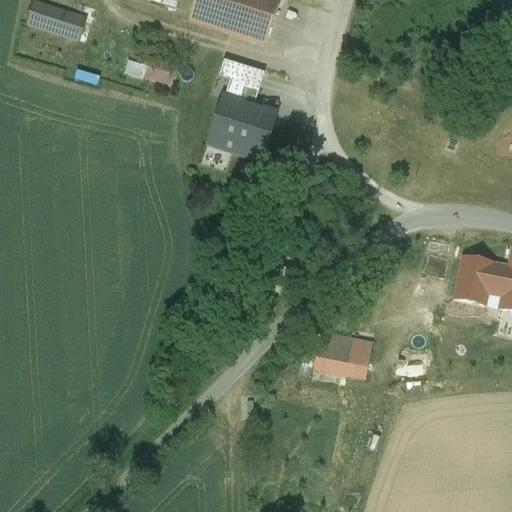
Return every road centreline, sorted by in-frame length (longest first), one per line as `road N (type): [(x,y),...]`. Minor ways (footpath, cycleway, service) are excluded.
road 1 (unclassified): [(93,511),(339,266),(422,220)]
road 2 (unclassified): [(422,220),(372,192),(336,156),(327,133),(324,109),(348,0)]
road 3 (track): [(327,133),(313,153),(268,337)]
